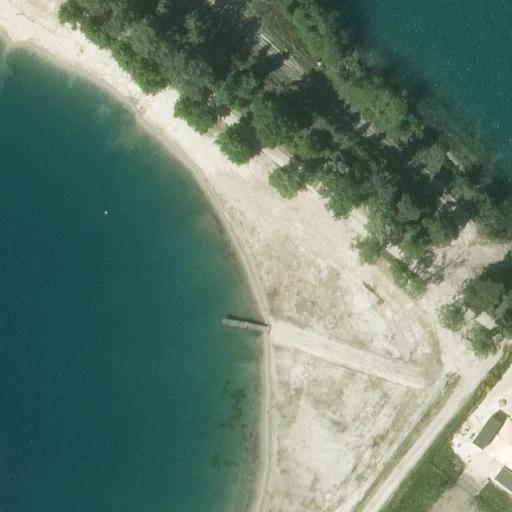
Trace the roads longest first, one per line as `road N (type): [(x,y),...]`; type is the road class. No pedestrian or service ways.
road 1 (track): [(506,338),(439,286),(464,237),(454,204),(211,0)]
road 2 (track): [(511,338),(369,511)]
